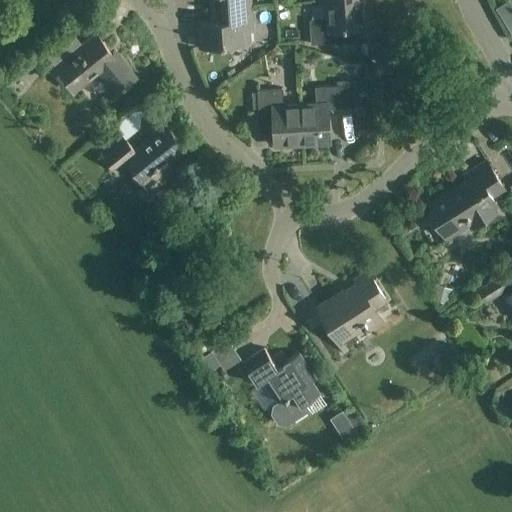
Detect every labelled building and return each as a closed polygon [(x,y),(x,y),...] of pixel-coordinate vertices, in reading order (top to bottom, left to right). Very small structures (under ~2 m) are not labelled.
[(209,0),(211,9),(251,6),(250,0),(209,0)] [(365,28),(362,0),(335,0),(326,1),(327,20),(309,21),(310,44),(338,43),(337,30),(365,28)] [(211,9),(212,22),(197,24),(199,49),(243,45),(242,32),(253,31),(251,6),(211,9)] [(95,34),(54,67),(74,91),(98,71),(117,94),(137,78),(117,55),(114,57),(95,34)] [(352,84),(340,85),(314,87),(315,104),(298,105),(301,144),(329,143),(327,110),(353,108),(352,84)] [(274,146),(301,144),(298,105),(283,106),(282,89),(256,90),(257,114),(272,113),(274,146)] [(115,173),(126,164),(148,191),(159,182),(161,184),(177,171),(170,163),(186,150),(164,124),(133,149),(121,134),(98,153),(115,173)] [(432,219),(445,240),(470,224),(472,227),(494,213),(486,200),(503,189),(486,161),(463,176),(466,181),(429,205),(436,217),(432,219)] [(161,254),(165,257),(177,244),(173,240),(161,254)] [(485,303),(503,291),(511,305),(511,277),(507,270),(477,290),(485,303)] [(354,282),(315,307),(332,334),(344,326),(347,331),(361,323),(366,330),(380,321),(373,309),(385,301),(365,271),(352,279),(354,282)] [(433,300),(446,304),(451,289),(437,285),(433,300)] [(276,368),(263,348),(242,363),(256,385),(262,381),(276,402),(272,405),(270,414),(277,423),(286,425),(309,410),(305,404),(319,394),(311,382),(315,379),(298,353),(276,368)] [(459,355),(441,356),(441,371),(459,370),(459,355)]
